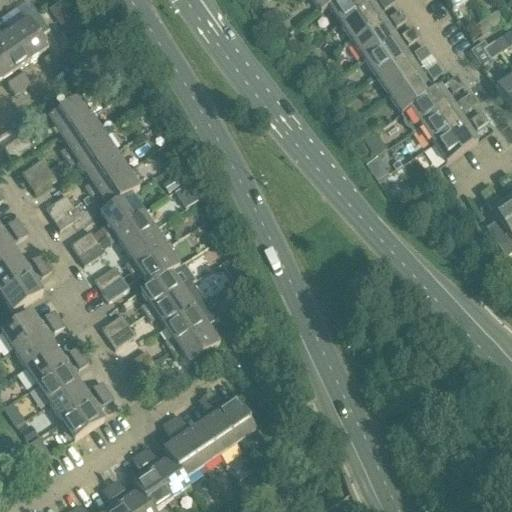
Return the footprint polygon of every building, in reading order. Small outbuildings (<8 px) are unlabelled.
[(308,0),(319,16),(327,11),(327,10),(342,0),(308,0)] [(339,28),(371,7),(366,0),(342,0),(327,10),(327,11),(337,25),(339,28)] [(389,0),(381,0),(377,3),(383,13),(393,6),(389,0)] [(470,2),(468,0),(441,0),(451,15),(470,2)] [(371,7),(339,28),(351,46),(383,25),(371,7)] [(8,36),(28,66),(38,59),(49,75),(57,69),(38,40),(47,34),(34,14),(23,21),(26,24),(8,36)] [(405,24),(399,15),(389,21),(395,31),(405,24)] [(485,23),(491,33),(500,27),(493,17),(485,23)] [(72,21),(61,28),(70,41),(81,33),(72,21)] [(491,33),(485,23),(475,30),(481,40),(491,33)] [(383,25),(351,46),(363,64),(395,43),(383,25)] [(28,66),(8,36),(1,26),(0,26),(0,62),(21,94),(29,88),(18,72),(28,66)] [(407,48),(417,42),(411,32),(401,39),(407,48)] [(492,46),(499,56),(509,50),(502,40),(492,46)] [(395,43),(363,64),(375,82),(407,61),(395,43)] [(499,56),(492,46),(483,52),(490,62),(499,56)] [(419,66),(429,60),(423,50),(413,57),(419,66)] [(387,100),(420,79),(407,61),(375,82),(387,100)] [(0,84),(2,83),(13,99),(21,94),(0,62),(0,84)] [(441,78),(437,70),(435,68),(425,75),(432,84),(441,78)] [(420,79),(387,100),(400,118),(432,97),(420,79)] [(511,79),(495,91),(511,116),(511,79)] [(452,96),(462,90),(455,80),(446,87),(452,96)] [(410,133),(412,136),(420,131),(452,109),(440,92),(432,97),(400,118),(403,123),(403,125),(404,128),(405,130),(407,132),(410,133)] [(464,114),(474,108),(468,98),(458,105),(464,114)] [(60,140),(90,120),(77,102),(40,127),(46,135),(53,130),(60,140)] [(432,148),(464,127),(452,109),(420,131),(421,131),(432,148)] [(476,132),(486,125),(480,116),(470,123),(476,132)] [(90,120),(60,140),(67,151),(59,156),(65,163),(102,138),(90,120)] [(464,127),(432,148),(445,168),(477,147),(464,127)] [(3,152),(10,163),(31,148),(24,138),(3,152)] [(102,138),(65,163),(70,171),(77,166),(84,176),(114,156),(102,138)] [(114,156),(84,176),(91,186),(83,191),(89,199),(126,174),(114,156)] [(174,162),(163,169),(165,174),(176,166),(174,162)] [(28,188),(49,174),(41,164),(20,178),(28,188)] [(397,168),(391,171),(394,176),(400,172),(397,168)] [(174,171),(161,180),(168,190),(181,181),(174,171)] [(49,174),(28,188),(35,199),(56,184),(49,174)] [(126,174),(89,199),(94,207),(101,202),(108,212),(130,198),(138,193),(126,174)] [(499,185),(505,194),(511,189),(511,184),(508,178),(499,185)] [(409,193),(413,190),(409,184),(405,187),(409,193)] [(511,204),(509,200),(500,207),(489,191),(480,197),(497,224),(485,232),(504,260),(511,254),(511,204)] [(142,216),(130,198),(108,212),(100,217),(107,228),(99,233),(105,241),(142,216)] [(52,224),(73,210),(66,199),(45,214),(52,224)] [(73,210),(52,224),(59,235),(80,220),(73,210)] [(142,216),(105,241),(110,249),(117,244),(124,254),(154,234),(142,216)] [(11,239),(21,232),(16,224),(6,231),(11,239)] [(21,232),(11,239),(16,247),(27,240),(21,232)] [(129,277),(166,252),(154,234),(124,254),(131,264),(124,269),(129,277)] [(76,260),(97,246),(90,235),(69,250),(76,260)] [(5,243),(0,246),(0,272),(17,261),(5,243)] [(97,246),(76,260),(83,271),(104,256),(97,246)] [(166,252),(129,277),(134,285),(142,280),(148,289),(148,290),(170,275),(170,276),(179,270),(166,252)] [(35,275),(45,268),(40,260),(30,267),(35,275)] [(0,298),(29,279),(17,261),(0,272),(0,298)] [(231,263),(222,269),(225,275),(229,275),(236,270),(231,263)] [(45,268),(35,275),(40,282),(51,276),(45,268)] [(147,306),(140,311),(145,319),(182,294),(192,287),(194,286),(182,268),(179,270),(170,276),(170,275),(148,290),(148,289),(140,295),(147,306)] [(100,296),(121,282),(114,271),(93,285),(100,296)] [(29,279),(0,298),(0,299),(12,317),(42,297),(29,279)] [(121,282),(100,296),(107,306),(128,292),(121,282)] [(192,287),(182,294),(145,319),(150,327),(158,322),(164,332),(204,305),(192,287)] [(204,305),(164,332),(171,342),(164,347),(169,355),(206,329),(216,322),(204,305)] [(0,336),(13,355),(42,335),(30,316),(0,335),(0,336)] [(48,331),(58,324),(53,316),(43,323),(48,331)] [(107,344),(128,330),(121,319),(100,333),(107,344)] [(58,324),(48,331),(53,339),(63,332),(58,324)] [(206,329),(169,355),(174,362),(182,357),(189,368),(219,348),(206,329)] [(128,330),(107,344),(114,354),(135,340),(128,330)] [(42,335),(13,355),(25,373),(54,353),(42,335)] [(72,367),(82,360),(77,352),(67,359),(72,367)] [(54,353),(25,373),(37,390),(67,370),(54,353)] [(131,380),(153,366),(145,355),(124,369),(131,380)] [(82,360),(72,367),(77,374),(88,368),(82,360)] [(153,366),(131,380),(139,390),(160,376),(153,366)] [(49,408),(79,388),(67,370),(37,390),(49,408)] [(61,426),(91,406),(79,388),(49,408),(61,426)] [(96,402),(107,396),(101,388),(91,394),(96,402)] [(107,396),(96,402),(102,410),(112,403),(107,396)] [(206,401),(213,411),(221,406),(214,396),(206,401)] [(213,411),(206,401),(198,406),(205,417),(213,411)] [(91,406),(61,426),(74,445),(103,425),(96,414),(102,410),(96,402),(91,406)] [(221,406),(213,411),(237,447),(255,434),(235,404),(225,411),(222,405),(221,406)] [(237,447),(213,411),(205,417),(203,418),(207,424),(199,429),(219,459),(237,447)] [(170,425),(177,436),(185,430),(178,420),(170,425)] [(177,436),(170,425),(162,431),(169,441),(177,436)] [(30,428),(19,435),(28,448),(38,441),(30,428)] [(181,441),(201,471),(219,459),(199,429),(181,441)] [(292,456),(302,448),(292,436),(282,444),(292,456)] [(201,471),(181,441),(162,454),(168,462),(183,483),(201,471)] [(140,458),(147,468),(154,463),(147,453),(140,458)] [(42,455),(35,460),(40,467),(47,463),(42,455)] [(147,468),(140,458),(132,464),(139,474),(147,468)] [(150,474),(170,504),(189,491),(183,483),(168,462),(150,474)] [(158,511),(170,504),(150,474),(132,487),(137,495),(138,495),(149,511),(158,511)] [(109,491),(116,501),(124,496),(117,486),(109,491)] [(116,501),(109,491),(101,496),(108,506),(116,501)] [(120,507),(123,511),(149,511),(138,495),(137,495),(120,507)] [(228,495),(221,499),(224,505),(231,499),(228,495)]
